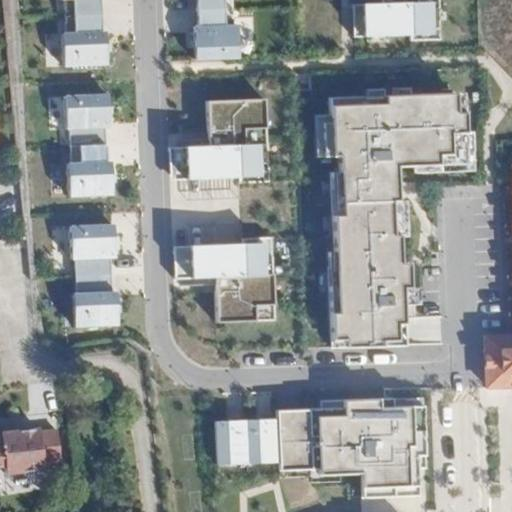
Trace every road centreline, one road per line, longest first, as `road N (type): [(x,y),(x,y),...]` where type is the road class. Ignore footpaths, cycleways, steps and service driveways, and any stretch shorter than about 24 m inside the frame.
road 1 (residential): [(149,0),(163,345),(196,378),(459,371)]
road 2 (residential): [(459,371),(457,206)]
road 3 (residential): [(469,511),(459,371)]
